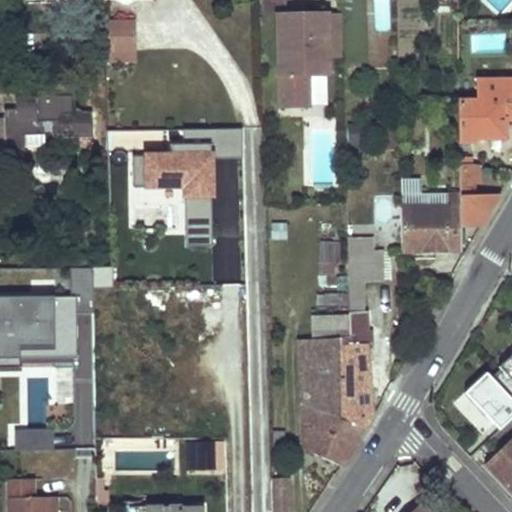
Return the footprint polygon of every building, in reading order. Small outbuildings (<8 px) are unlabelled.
[(259,0),(259,14),(285,14),(285,0),(259,0)] [(342,62),(341,17),(276,19),(277,46),(283,45),(283,79),(277,80),(278,112),(309,111),(308,80),(327,79),(327,62),(342,62)] [(132,62),(131,22),(106,23),(107,63),(132,62)] [(502,36),(471,36),(471,51),(502,51),(502,36)] [(503,140),(504,122),(511,121),(511,82),(478,82),(478,103),(458,104),(458,144),(471,143),(477,140),(503,140)] [(75,90),(43,91),(37,101),(75,100),(75,90)] [(18,113),(6,113),(6,122),(7,156),(26,155),(26,138),(46,138),(46,132),(55,131),(55,138),(65,137),(65,141),(92,140),(92,115),(75,116),(75,100),(37,101),(17,101),(18,113)] [(128,152),(127,226),(163,226),(164,208),(183,208),(182,247),(213,247),(214,161),(242,162),(243,132),(172,130),(172,153),(128,152)] [(379,137),(379,146),(399,146),(399,137),(379,137)] [(472,164),(466,164),(466,160),(459,160),(459,195),(459,208),(460,228),(468,228),(481,228),(499,196),(473,198),(472,164)] [(421,209),(421,193),(400,193),(400,209),(421,209)] [(449,196),(449,208),(459,208),(459,195),(449,196)] [(401,254),(460,252),(460,244),(460,228),(459,208),(449,208),(421,209),(400,209),(401,254)] [(369,219),(346,220),(346,238),(369,238),(369,219)] [(468,244),(468,228),(460,228),(460,244),(468,244)] [(372,253),(372,238),(369,238),(346,238),(347,283),(363,282),(384,281),(382,252),(372,253)] [(316,242),(316,276),(338,276),(338,242),(316,242)] [(70,295),(0,294),(0,368),(22,369),(22,363),(73,364),(74,313),(90,314),(90,267),(71,267),(70,295)] [(374,410),(368,344),(371,343),(371,332),(368,332),(366,313),(364,313),(363,282),(347,283),(348,342),(336,342),(338,390),(339,421),(362,429),(374,410)] [(318,310),(347,307),(345,294),(317,297),(318,310)] [(336,342),(301,343),(301,449),(339,467),(352,444),(329,437),(329,417),(328,390),(338,390),(336,342)] [(492,367),(471,387),(500,418),(511,406),(511,354),(505,361),(507,363),(497,372),(492,367)] [(352,444),(362,429),(339,421),(338,390),(328,390),(329,417),(329,437),(352,444)] [(511,406),(500,418),(505,423),(511,416),(511,406)] [(53,431),(16,431),(16,450),(53,451),(53,431)] [(511,439),(484,466),(511,495),(511,439)] [(222,442),(192,442),(192,470),(222,470),(222,442)] [(33,479),(6,479),(6,511),(56,511),(57,497),(34,497),(33,479)] [(271,511),(290,511),(289,483),(271,483),(271,511)] [(421,511),(431,511),(423,503),(418,508),(421,511)]
